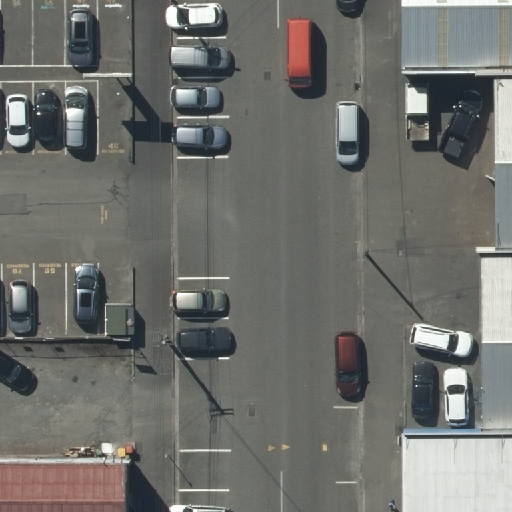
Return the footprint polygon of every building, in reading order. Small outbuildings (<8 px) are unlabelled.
[(511,0),(400,0),(400,84),(511,83),(511,0)] [(511,85),(488,86),(485,263),(511,263),(511,85)] [(511,263),(485,263),(486,442),(511,441),(511,263)] [(511,511),(511,441),(486,442),(411,442),(410,511),(511,511)] [(113,511),(113,473),(0,473),(0,511),(113,511)]
